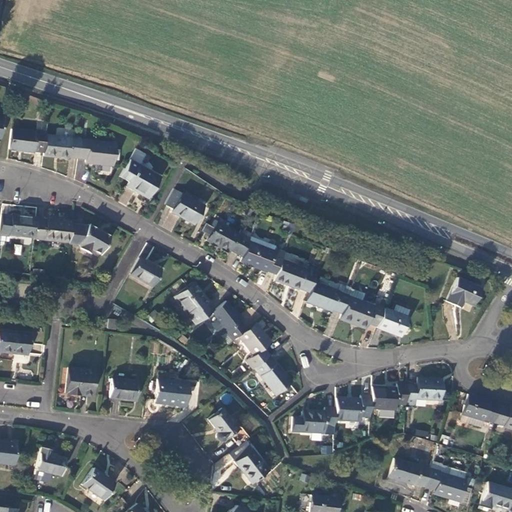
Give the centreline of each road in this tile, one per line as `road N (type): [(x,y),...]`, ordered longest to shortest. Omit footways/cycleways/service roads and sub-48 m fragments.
road 1 (secondary): [(0,67),(277,163),(511,263)]
road 2 (residential): [(143,227),(317,343),(368,358),(454,350)]
road 3 (residential): [(179,511),(94,426),(46,412)]
road 4 (residential): [(0,168),(76,190),(143,227)]
